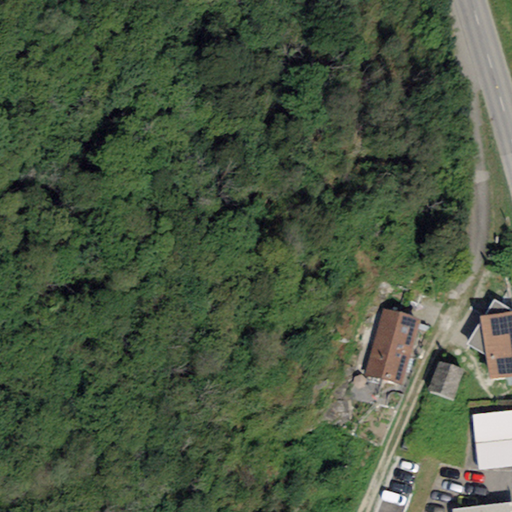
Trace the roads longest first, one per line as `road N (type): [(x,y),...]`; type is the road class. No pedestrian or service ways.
road 1 (track): [(464,0),(478,162),(474,245),(380,485)]
road 2 (secondary): [(511,138),(470,0)]
